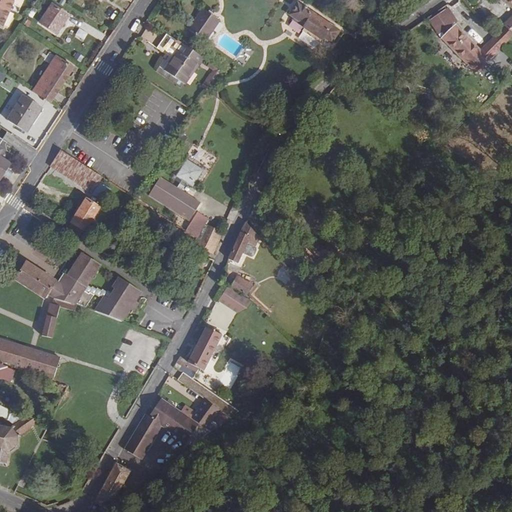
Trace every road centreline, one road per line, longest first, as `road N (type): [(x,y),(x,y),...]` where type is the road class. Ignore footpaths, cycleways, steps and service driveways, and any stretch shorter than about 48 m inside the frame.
road 1 (residential): [(65,511),(200,298),(291,118),(330,70),(434,0)]
road 2 (tertiary): [(148,0),(0,222)]
